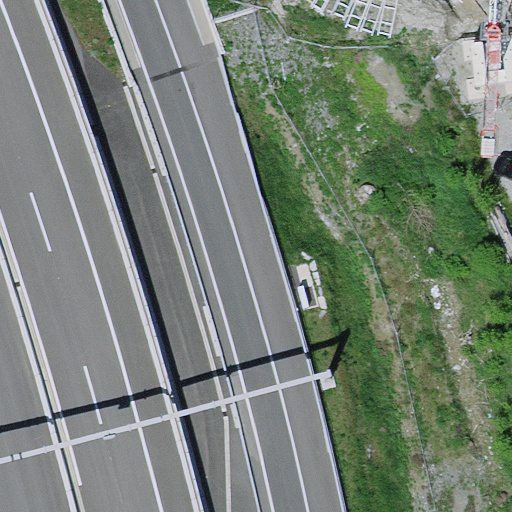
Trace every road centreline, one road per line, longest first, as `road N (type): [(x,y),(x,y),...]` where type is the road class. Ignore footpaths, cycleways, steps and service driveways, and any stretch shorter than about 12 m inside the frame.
road 1 (motorway): [(289,511),(213,221),(135,0)]
road 2 (motorway): [(124,511),(0,106)]
